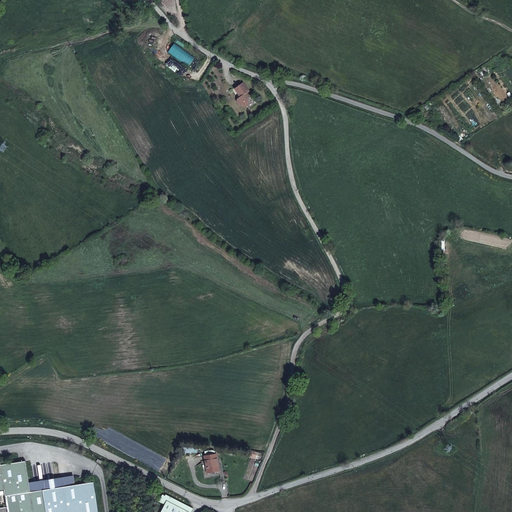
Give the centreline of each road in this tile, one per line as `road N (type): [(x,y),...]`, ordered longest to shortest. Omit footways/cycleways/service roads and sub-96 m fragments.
road 1 (track): [(249,500),(287,407),(298,345),(348,302),(293,184),(284,108),(266,79)]
road 2 (unclassified): [(511,177),(422,126),(225,63),(175,30),(148,0)]
road 3 (unclassified): [(511,378),(419,437),(221,508)]
road 4 (tertiary): [(221,508),(87,443),(50,431),(0,432)]
road 5 (unknown): [(106,511),(103,478),(93,465),(0,450)]
